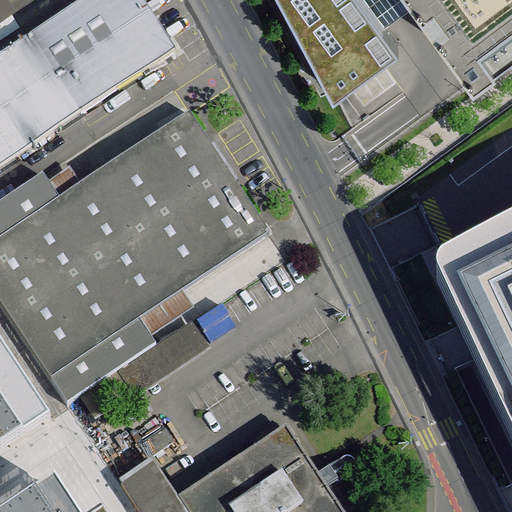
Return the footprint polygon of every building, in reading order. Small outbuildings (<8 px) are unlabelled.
[(0,174),(181,55),(144,0),(98,0),(0,65),(0,174)] [(511,0),(281,0),(336,97),(400,50),(384,28),(419,2),(478,81),(511,54),(511,0)] [(275,238),(195,118),(85,190),(74,173),(52,187),(47,180),(0,210),(0,300),(56,384),(73,410),(162,351),(144,324),(275,238)] [(511,242),(435,280),(511,434),(511,242)] [(0,460),(51,427),(0,349),(0,460)] [(323,481),(291,433),(184,506),(188,511),(344,511),(332,494),(357,474),(359,471),(359,467),(357,464),(354,462),(350,462),(323,481)] [(188,511),(184,506),(157,465),(122,489),(137,511),(188,511)] [(70,511),(56,490),(22,511),(70,511)]
